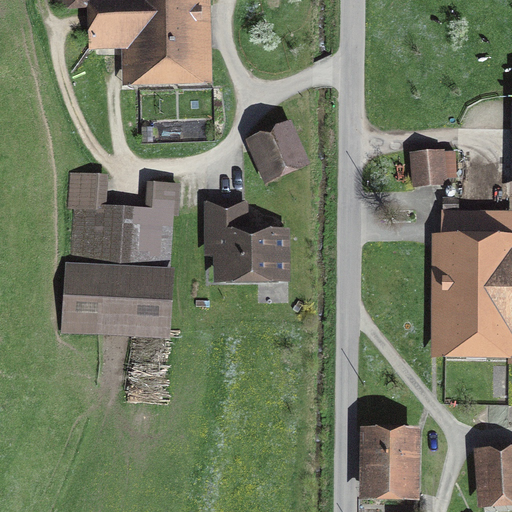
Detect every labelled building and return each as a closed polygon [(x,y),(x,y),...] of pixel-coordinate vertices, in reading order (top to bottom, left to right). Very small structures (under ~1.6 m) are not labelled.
[(200,72),(197,0),(133,0),(136,73),(200,72)] [(294,163),(297,169),(317,160),(301,122),(262,139),(274,170),(294,163)] [(441,155),(412,157),(415,186),(443,184),(441,155)] [(110,178),(77,176),(68,325),(164,330),(170,213),(108,209),(110,178)] [(234,206),(207,206),(207,235),(219,236),(220,278),(283,278),(282,236),(235,236),(234,206)] [(511,271),(511,272),(511,241),(449,239),(447,345),(509,347),(510,330),(511,329),(511,271)] [(411,438),(372,437),(371,492),(410,492),(411,438)] [(485,511),(491,511),(511,510),(511,455),(481,459),(482,469),(489,468),(491,494),(485,495),(485,511)]
